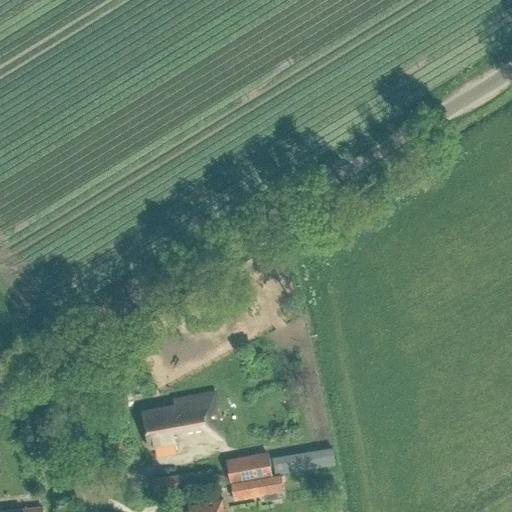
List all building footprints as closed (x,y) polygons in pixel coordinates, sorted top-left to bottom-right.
[(178,361),(164,364),(168,377),(181,374),(178,361)] [(175,404),(141,410),(148,445),(154,444),(156,455),(176,452),(175,446),(222,438),(214,391),(174,398),(175,404)] [(307,450),(272,457),(275,472),(309,465),(307,450)] [(225,459),(229,481),(271,475),(266,451),(225,459)] [(232,499),(262,494),(263,500),(284,497),(280,473),(271,475),(229,481),(232,499)] [(188,510),(178,511),(222,511),(221,500),(187,505),(188,510)]
